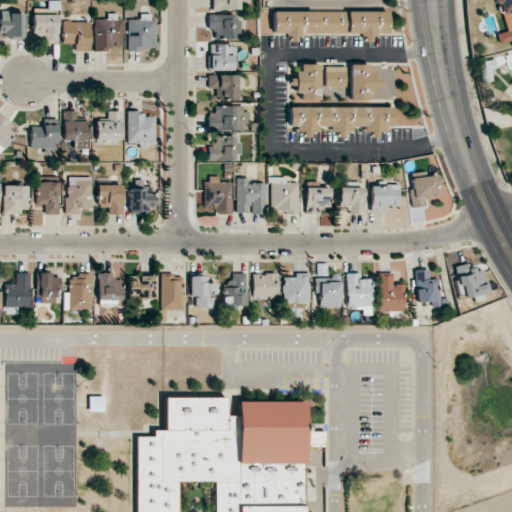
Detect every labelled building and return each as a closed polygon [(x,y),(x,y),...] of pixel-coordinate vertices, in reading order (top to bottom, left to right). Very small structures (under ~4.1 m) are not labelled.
[(511,0),(496,0),(504,32),(496,34),(499,44),(510,42),(511,47),(511,46),(511,0)] [(23,11),(0,12),(0,36),(24,36),(23,11)] [(389,12),(273,11),(272,34),(293,34),(293,33),(362,34),(362,42),(372,42),(373,33),(388,33),(389,12)] [(122,49),(121,13),(107,14),(107,19),(94,19),(95,49),(122,49)] [(58,43),(57,14),(32,15),(33,37),(42,37),(42,43),(58,43)] [(127,49),(154,50),(154,14),(139,14),(139,20),(128,19),(127,49)] [(237,14),(207,15),(208,30),(214,30),(215,38),(238,37),(237,14)] [(62,44),(74,44),(74,51),(88,51),(89,21),(63,21),(62,44)] [(233,70),(234,45),(208,44),(207,70),(233,70)] [(496,68),(494,59),(479,62),(482,77),(490,76),(489,70),(496,68)] [(292,89),(297,89),(297,100),(320,100),(320,64),(300,64),(300,71),(291,71),(292,89)] [(368,64),(349,64),(349,100),(371,100),(371,87),(379,86),(379,72),(368,72),(368,64)] [(346,86),(346,66),(324,67),(324,87),(346,86)] [(216,100),(242,99),(242,85),(236,85),(236,74),(207,75),(207,89),(215,88),(216,100)] [(246,105),(213,106),(214,113),(209,113),(209,131),(243,130),(243,124),(246,124),(246,105)] [(391,106),(288,108),(288,129),(303,129),(303,135),(318,135),(318,126),(329,126),(329,131),(351,131),(351,126),(362,126),(363,132),(372,132),(372,138),(378,137),(378,129),(392,129),(391,106)] [(62,140),(74,141),(74,146),(87,146),(88,121),(76,121),(76,111),(63,110),(62,140)] [(120,111),(106,111),(106,120),(96,120),(95,140),(120,140),(120,111)] [(126,143),(138,144),(138,146),(154,147),(154,113),(126,113),(126,143)] [(0,152),(0,153),(18,127),(0,114),(0,152)] [(31,125),(30,148),(43,148),(43,154),(56,154),(56,126),(31,125)] [(237,136),(214,136),(214,146),(207,146),(206,160),(237,161),(237,136)] [(423,206),(422,197),(437,196),(435,175),(409,178),(411,207),(423,206)] [(91,208),(92,177),(67,176),(65,214),(79,215),(79,208),(91,208)] [(297,212),(297,182),(285,183),(285,177),(269,177),(269,213),(297,212)] [(203,212),(231,212),(231,181),(218,181),(218,178),(203,178),(203,212)] [(247,183),(247,178),(235,178),(236,213),(249,212),(249,214),(264,213),(264,183),(247,183)] [(35,182),(36,204),(44,204),(44,215),(59,214),(58,181),(35,182)] [(108,207),(107,214),(121,214),(122,185),(97,184),(96,206),(108,207)] [(399,205),(398,184),(369,186),(370,212),(390,211),(389,205),(399,205)] [(3,213),(27,212),(27,185),(2,186),(3,213)] [(330,188),(305,187),(305,214),(321,214),(321,207),(329,207),(330,188)] [(363,188),(338,187),(337,208),(347,208),(346,214),(362,214),(363,188)] [(153,211),(153,188),(129,188),(130,211),(153,211)] [(454,266),(461,299),(488,293),(482,267),(468,270),(466,263),(454,266)] [(439,278),(429,279),(428,269),(413,270),(416,303),(429,301),(430,307),(442,306),(439,278)] [(36,303),(55,303),(55,291),(59,292),(60,278),(52,277),(52,273),(37,272),(36,303)] [(17,314),(17,308),(29,307),(28,273),(14,273),(15,283),(4,284),(5,314),(17,314)] [(121,300),(121,280),(113,280),(113,273),(97,273),(98,300),(121,300)] [(245,306),(246,274),(231,273),(231,282),(223,282),(222,310),(236,310),(236,306),(245,306)] [(251,274),(252,298),(277,298),(277,273),(251,274)] [(283,302),(309,302),(309,273),(294,273),(294,277),(282,277),(283,302)] [(358,273),(345,273),(346,309),(371,308),(370,279),(358,279),(358,273)] [(378,311),(403,311),(403,284),(392,284),(392,274),(379,274),(378,311)] [(91,275),(69,275),(68,310),(90,310),(91,275)] [(154,275),(129,276),(129,300),(154,299),(154,275)] [(160,310),(182,310),(181,276),(160,276),(160,310)] [(195,308),(214,308),(214,283),(204,283),(204,276),(189,276),(189,297),(196,297),(195,308)] [(317,307),(340,307),(340,276),(316,277),(317,307)] [(135,511),(303,511),(303,446),(324,446),(324,431),(305,431),(305,402),(237,402),(237,416),(225,416),(225,397),(163,398),(164,430),(153,430),(153,436),(135,437),(135,511)]
